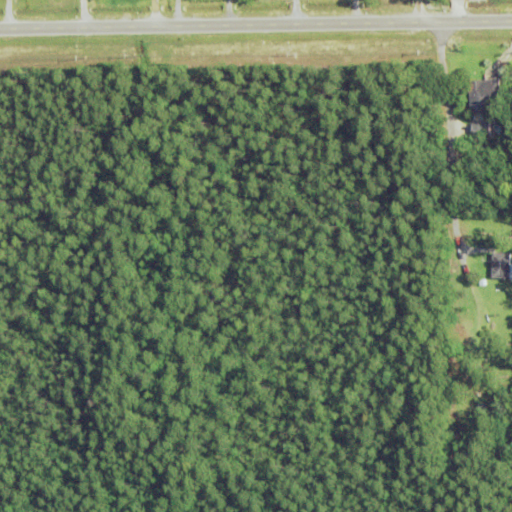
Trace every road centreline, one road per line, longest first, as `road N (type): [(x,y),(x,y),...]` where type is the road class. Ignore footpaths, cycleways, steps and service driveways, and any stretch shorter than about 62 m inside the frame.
road 1 (secondary): [(511,19),(0,27)]
road 2 (residential): [(445,21),(455,246),(493,340)]
